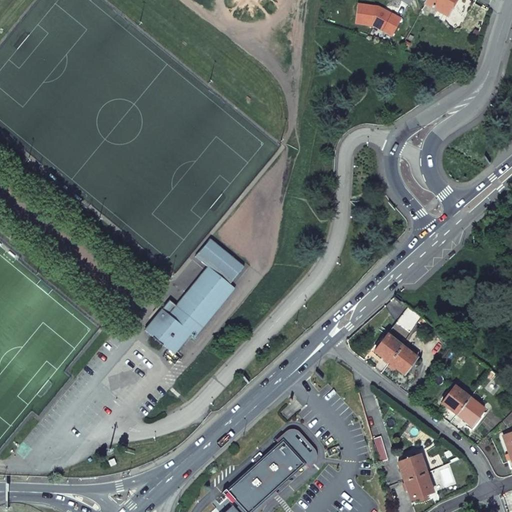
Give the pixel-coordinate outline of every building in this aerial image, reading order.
[(449,19),(458,0),(426,0),(423,5),(449,19)] [(161,309),(144,331),(173,357),(192,335),(196,339),(235,288),(207,267),(168,314),(161,309)] [(408,308),(396,323),(410,334),(421,318),(408,308)] [(387,336),(375,353),(389,364),(402,347),(387,336)] [(402,347),(389,364),(404,375),(417,358),(402,347)] [(443,404),(457,414),(470,398),(455,386),(443,404)] [(470,398),(457,414),(473,426),(485,409),(470,398)] [(231,505),(223,511),(253,511),(275,492),(305,465),(305,464),(312,458),(313,456),(313,453),(312,450),(296,433),(295,433),(292,433),(290,433),(283,440),(283,439),(226,491),(225,490),(222,493),(225,497),(227,495),(236,506),(233,508),(231,505)] [(511,433),(502,436),(511,463),(511,433)] [(380,437),(373,440),(380,463),(387,460),(380,437)] [(338,446),(326,451),(329,457),(340,452),(338,446)] [(419,456),(397,464),(403,483),(426,475),(419,456)] [(426,475),(403,483),(410,501),(432,493),(426,475)] [(259,511),(278,495),(275,492),(253,511),(259,511)]
